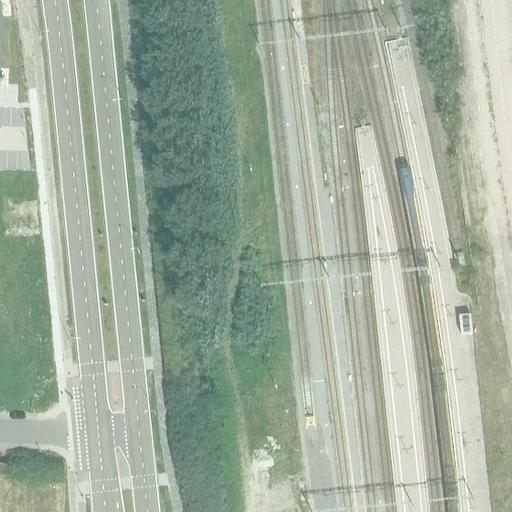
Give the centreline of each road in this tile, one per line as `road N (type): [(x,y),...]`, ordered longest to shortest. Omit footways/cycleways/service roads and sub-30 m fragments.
road 1 (unclassified): [(59,0),(102,431)]
road 2 (unclassified): [(142,429),(96,0)]
road 3 (track): [(245,511),(231,342)]
